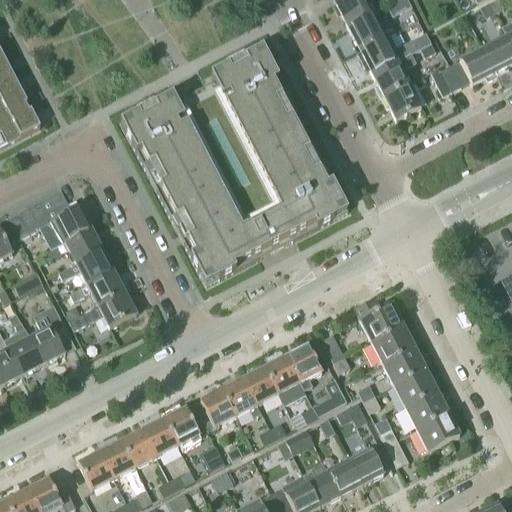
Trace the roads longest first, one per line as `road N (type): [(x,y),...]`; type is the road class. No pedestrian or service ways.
road 1 (residential): [(0,195),(91,155),(194,349)]
road 2 (residential): [(194,349),(406,238)]
road 3 (residential): [(511,441),(406,238)]
road 4 (residential): [(0,450),(194,349)]
road 5 (residential): [(377,179),(283,0)]
road 6 (residential): [(511,108),(377,179)]
